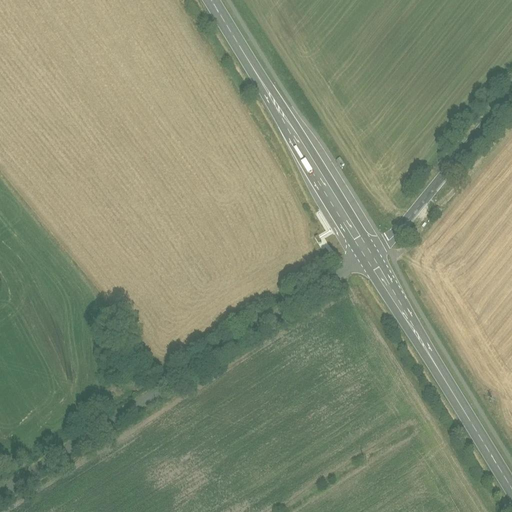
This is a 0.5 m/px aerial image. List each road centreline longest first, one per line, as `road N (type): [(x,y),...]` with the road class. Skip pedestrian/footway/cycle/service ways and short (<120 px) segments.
road 1 (residential): [(0,490),(370,255)]
road 2 (primary): [(212,0),(370,255)]
road 3 (primary): [(370,255),(511,491)]
road 4 (tertiary): [(370,255),(511,94)]
